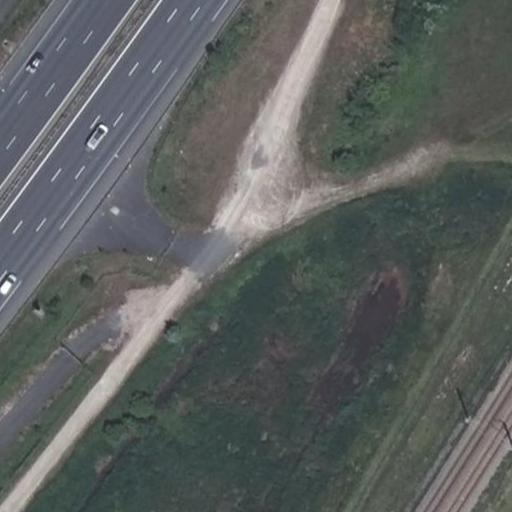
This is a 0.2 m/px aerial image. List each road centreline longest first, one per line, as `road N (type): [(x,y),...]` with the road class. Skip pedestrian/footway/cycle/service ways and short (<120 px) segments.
road 1 (motorway): [(0,260),(194,0)]
road 2 (track): [(236,226),(437,155)]
road 3 (motorway): [(102,0),(0,140)]
